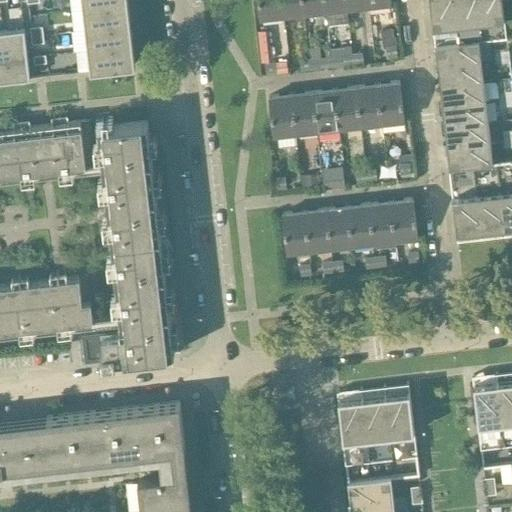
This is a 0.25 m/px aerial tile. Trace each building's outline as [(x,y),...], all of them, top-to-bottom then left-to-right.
[(126,0),(81,0),(82,9),(127,3),(126,0)] [(283,15),(281,0),(257,0),(260,17),(283,15)] [(304,12),(302,0),(281,0),(283,15),(304,12)] [(326,10),(324,0),(302,0),(304,12),(326,10)] [(346,0),(324,0),(326,10),(327,24),(349,21),(347,7),(346,0)] [(429,0),(429,1),(432,26),(457,23),(479,20),(504,17),(502,6),(501,0),(429,0)] [(127,3),(82,9),(85,29),(130,24),(127,3)] [(130,24),(85,29),(87,49),(132,44),(130,24)] [(29,27),(30,35),(43,34),(42,26),(29,27)] [(23,27),(2,30),(8,80),(29,77),(27,57),(23,27)] [(392,27),(380,29),(381,37),(393,35),(392,27)] [(43,42),(43,34),(30,35),(31,43),(43,42)] [(481,60),(479,41),(478,39),(434,44),(437,65),(481,60)] [(350,42),(329,45),(330,52),(341,51),(351,50),(350,42)] [(132,44),(87,49),(89,70),(132,65),(134,65),(132,44)] [(396,55),(395,45),(385,46),(387,56),(396,55)] [(362,59),(361,49),(351,50),(352,60),(362,59)] [(509,57),(508,49),(493,50),(494,59),(509,57)] [(352,60),(351,50),(341,51),(342,61),(352,60)] [(33,55),(33,56),(34,63),(46,62),(45,54),(33,55)] [(319,64),(318,54),(308,55),(310,65),(319,64)] [(310,65),(308,55),(299,56),(300,66),(310,65)] [(509,65),(509,57),(494,59),(495,67),(509,65)] [(483,81),(481,60),(437,65),(439,85),(483,81)] [(276,71),(275,62),(265,63),(266,73),(276,71)] [(404,119),(399,82),(399,80),(377,82),(381,122),(404,119)] [(485,101),(483,81),(439,85),(441,106),(485,101)] [(381,122),(377,82),(355,85),(360,124),(381,122)] [(360,124),(355,85),(334,87),(339,127),(360,124)] [(339,127),(334,87),(312,90),(317,129),(339,127)] [(511,97),(511,89),(498,91),(499,99),(511,97)] [(317,129),(312,90),(291,92),(296,131),(317,129)] [(291,92),(268,95),(273,134),(276,134),(278,144),(297,142),(296,131),(291,92)] [(511,105),(511,97),(499,99),(500,107),(511,105)] [(488,121),(485,101),(441,106),(444,126),(488,121)] [(0,174),(99,164),(98,151),(92,151),(91,145),(91,143),(97,142),(94,118),(0,129),(0,174)] [(174,352),(160,235),(147,120),(102,125),(125,328),(104,331),(104,329),(82,331),(85,359),(101,357),(101,359),(115,358),(115,356),(123,355),(123,358),(174,352)] [(490,141),(488,121),(444,126),(446,146),(490,141)] [(511,138),(511,130),(502,132),(503,140),(511,138)] [(511,146),(511,138),(503,140),(504,148),(511,146)] [(493,162),(490,141),(446,146),(448,168),(493,162)] [(411,154),(398,155),(399,163),(409,162),(412,162),(411,154)] [(410,172),(409,162),(399,163),(400,173),(410,172)] [(376,176),(375,166),(365,167),(366,177),(376,176)] [(366,177),(365,167),(355,168),(356,179),(366,177)] [(343,180),(342,170),(332,171),(333,181),(343,180)] [(511,225),(511,187),(452,195),(456,232),(511,225)] [(417,236),(413,199),(412,197),(390,199),(394,239),(417,236)] [(394,239),(390,199),(369,202),(373,241),(394,239)] [(373,241),(369,202),(347,204),(352,244),(373,241)] [(352,244),(347,204),(325,207),(330,246),(352,244)] [(330,246),(325,207),(304,209),(309,249),(330,246)] [(309,249),(304,209),(282,212),(286,251),(309,249)] [(419,261),(418,250),(408,252),(409,262),(419,261)] [(386,264),(385,254),(375,255),(376,265),(386,264)] [(376,265),(375,255),(365,256),(366,266),(376,265)] [(343,269),(342,259),(332,260),(333,270),(343,269)] [(333,270),(332,260),(322,262),(323,271),(333,270)] [(310,273),(309,263),(299,264),(300,274),(310,273)] [(93,320),(90,299),(81,300),(79,275),(0,284),(0,330),(84,321),(83,315),(90,314),(90,320),(93,320)] [(511,377),(496,380),(501,421),(511,419),(511,377)] [(496,380),(473,382),(475,400),(477,424),(501,421),(496,380)] [(409,390),(385,392),(390,434),(414,431),(411,408),(409,390)] [(385,392),(361,395),(366,437),(390,434),(385,392)] [(361,395),(338,398),(342,439),(366,437),(361,395)] [(184,511),(180,471),(177,447),(184,446),(179,400),(46,416),(47,422),(0,426),(0,511),(184,511)] [(392,496),(390,475),(347,480),(349,501),(392,496)] [(494,484),(493,475),(483,477),(484,485),(494,484)] [(420,493),(419,484),(410,485),(411,494),(420,493)] [(495,492),(494,484),(484,485),(485,493),(495,492)] [(421,501),(420,493),(411,494),(411,502),(421,501)] [(393,511),(392,496),(349,501),(350,511),(393,511)]
